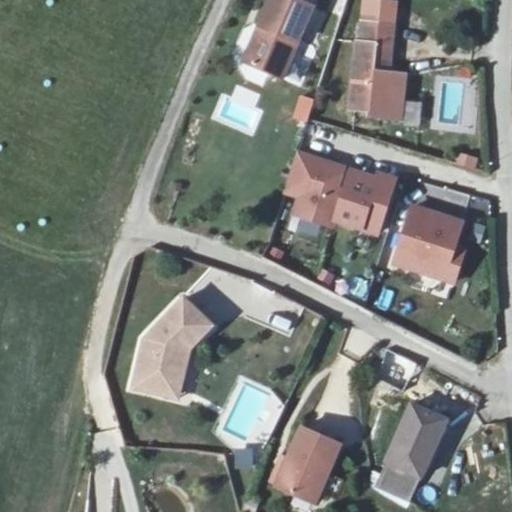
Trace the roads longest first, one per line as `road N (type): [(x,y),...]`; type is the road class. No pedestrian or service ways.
road 1 (residential): [(221,0),(134,223),(264,272),(511,398)]
road 2 (unclassified): [(511,299),(502,103),(508,0)]
road 3 (unknown): [(334,142),(506,189)]
